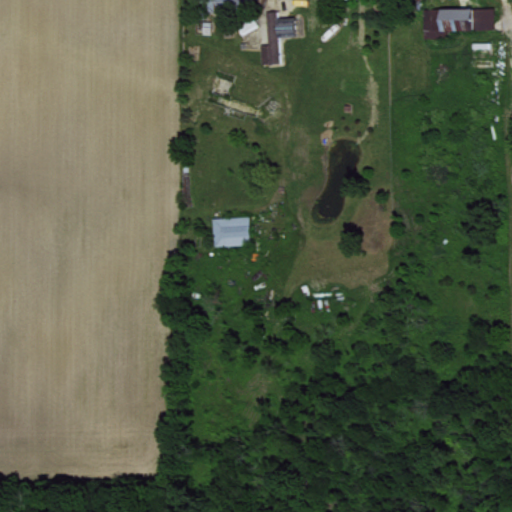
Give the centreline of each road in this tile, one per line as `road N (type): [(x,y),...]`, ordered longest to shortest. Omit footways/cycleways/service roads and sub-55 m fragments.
road 1 (residential): [(499,0),(503,303)]
road 2 (residential): [(276,0),(289,79),(264,242)]
